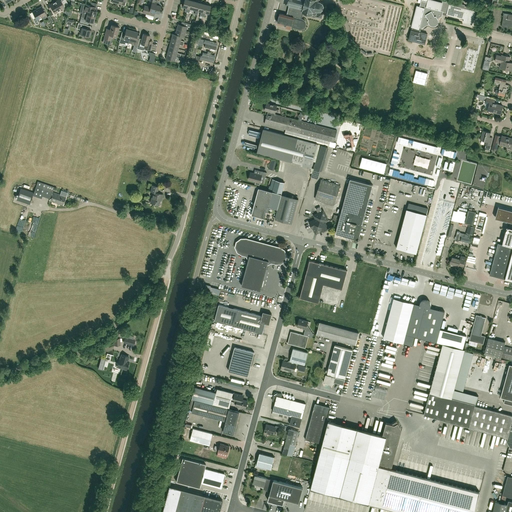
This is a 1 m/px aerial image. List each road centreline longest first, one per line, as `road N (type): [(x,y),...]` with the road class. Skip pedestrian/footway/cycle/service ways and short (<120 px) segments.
road 1 (unclassified): [(0,374),(120,323),(167,265),(240,3)]
road 2 (track): [(104,511),(167,265)]
road 3 (unclassified): [(128,511),(190,298)]
road 4 (tertiary): [(218,214),(272,0)]
road 5 (tertiary): [(511,294),(302,239)]
road 6 (tertiary): [(266,379),(302,239)]
road 7 (tertiary): [(232,504),(266,379)]
road 8 (unknown): [(339,157),(341,169),(379,189),(362,256)]
road 9 (residential): [(413,58),(444,65),(454,33),(511,39)]
